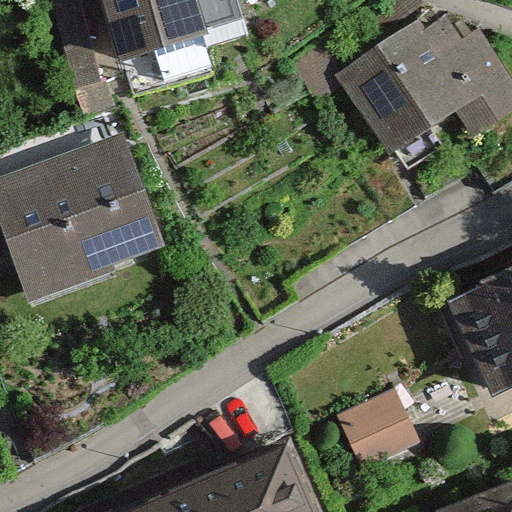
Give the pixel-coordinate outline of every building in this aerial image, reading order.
[(77,0),(45,0),(70,101),(100,93),(77,0)] [(105,0),(127,71),(243,37),(232,0),(105,0)] [(348,80),(393,152),(452,115),(469,141),(511,113),(511,88),(484,43),(465,54),(445,20),(426,32),(418,20),(341,68),(348,80)] [(0,181),(0,239),(24,305),(162,255),(120,138),(0,181)] [(511,277),(451,300),(485,393),(511,383),(511,277)] [(422,447),(401,397),(336,424),(358,474),(422,447)] [(313,511),(286,442),(104,511),(313,511)] [(511,511),(511,484),(437,511),(511,511)]
